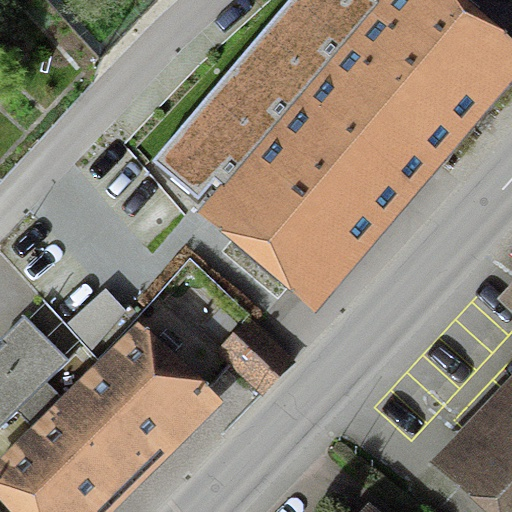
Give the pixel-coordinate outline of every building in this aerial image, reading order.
[(172,168),(310,287),(505,58),(436,0),(350,0),(253,117),(223,107),(172,168)] [(0,349),(0,366),(31,397),(67,362),(24,319),(0,342),(4,346),(0,349)] [(291,365),(246,322),(219,349),(264,393),(291,365)] [(53,420),(54,419),(119,484),(206,397),(138,333),(52,419),(53,420)] [(0,428),(31,397),(0,366),(0,428)] [(53,420),(52,419),(0,470),(0,498),(12,511),(91,511),(119,484),(54,419),(53,420)] [(511,511),(511,431),(467,479),(502,511),(511,511)]
